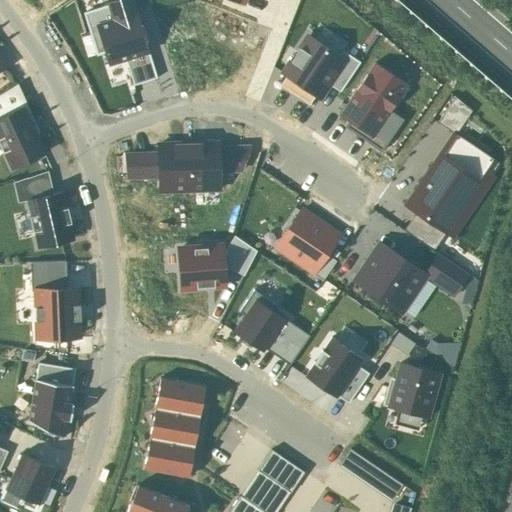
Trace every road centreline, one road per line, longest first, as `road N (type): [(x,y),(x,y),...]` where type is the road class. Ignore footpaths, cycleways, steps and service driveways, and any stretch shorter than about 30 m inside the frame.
road 1 (residential): [(86,141),(178,109),(231,105),(275,120),(347,167)]
road 2 (residential): [(114,344),(217,354),(328,426)]
road 3 (residential): [(114,344),(105,215),(86,141)]
road 4 (residential): [(71,511),(100,429),(114,344)]
road 5 (residential): [(86,141),(59,83),(3,0)]
